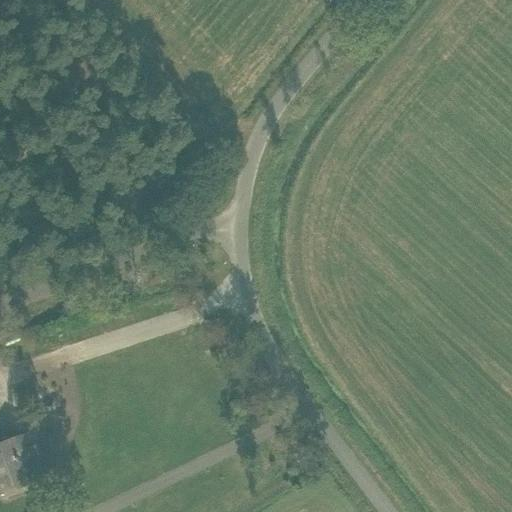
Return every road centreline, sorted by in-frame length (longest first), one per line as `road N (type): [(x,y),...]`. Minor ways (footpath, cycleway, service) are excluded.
road 1 (unclassified): [(389,511),(252,333),(238,297),(233,217)]
road 2 (unclassified): [(233,217),(255,150),(287,94),(367,0)]
road 3 (unclassified): [(233,217),(0,301)]
